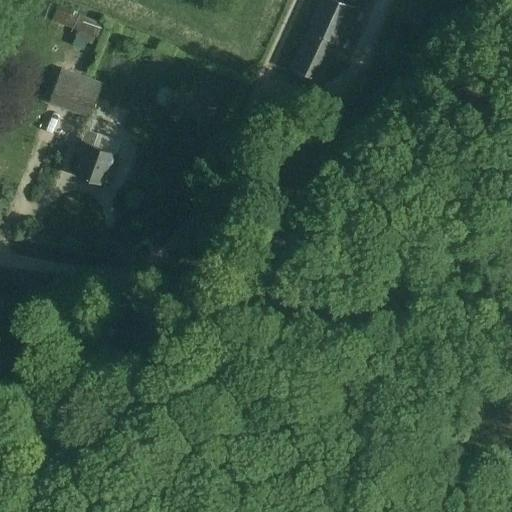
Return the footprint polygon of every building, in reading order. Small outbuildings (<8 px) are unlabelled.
[(355,9),(336,0),(322,0),(292,68),(322,81),(355,9)] [(339,0),(371,13),(376,0),(339,0)] [(86,53),(91,38),(67,30),(62,45),(86,53)] [(103,83),(62,68),(50,103),(91,118),(103,83)] [(87,130),(82,142),(77,155),(81,156),(75,174),(107,185),(122,142),(87,130)]
